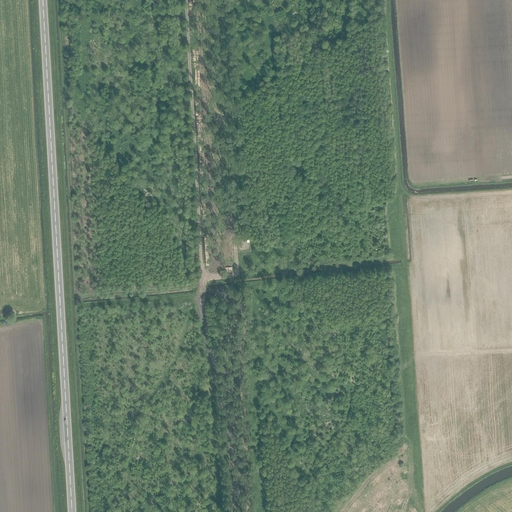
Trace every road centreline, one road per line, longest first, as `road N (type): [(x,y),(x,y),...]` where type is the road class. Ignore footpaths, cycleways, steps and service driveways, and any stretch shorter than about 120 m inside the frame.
road 1 (trunk): [(71,511),(42,0)]
road 2 (unclassified): [(202,289),(185,0)]
